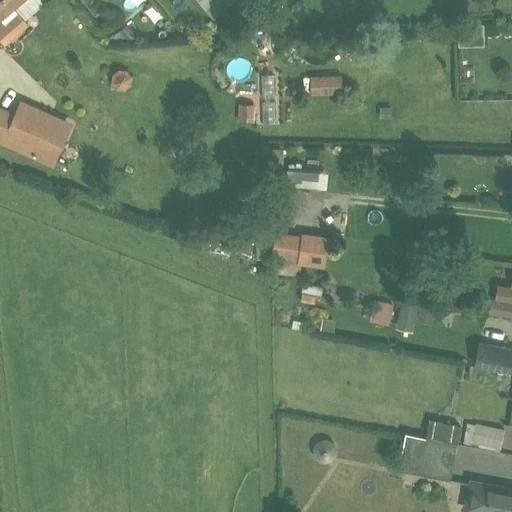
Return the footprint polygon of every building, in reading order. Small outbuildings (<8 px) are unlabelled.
[(21,0),(0,0),(0,38),(4,44),(28,23),(14,6),(21,0)] [(238,2),(236,0),(196,0),(216,21),(238,2)] [(484,23),(458,24),(459,45),(484,45),(484,23)] [(128,72),(120,72),(116,75),(116,81),(119,87),(126,87),(131,83),(132,77),(128,72)] [(340,77),(311,78),(311,95),(341,94),(340,77)] [(16,118),(6,141),(54,162),(70,126),(50,117),(51,114),(44,111),(43,113),(22,104),(16,118)] [(254,106),(243,106),(242,121),(254,122),(254,106)] [(0,137),(6,141),(16,118),(0,110),(0,137)] [(318,173),(287,170),(285,183),(316,187),(318,173)] [(265,207),(249,207),(251,234),(266,234),(265,207)] [(302,237),(277,233),(273,256),(298,260),(302,237)] [(329,239),(302,234),(302,237),(298,260),(297,262),(324,267),(329,239)] [(511,287),(498,285),(496,298),(511,300),(511,287)] [(511,301),(491,299),(489,312),(511,316),(511,301)] [(394,304),(377,300),(373,319),(389,323),(394,304)] [(419,304),(406,301),(400,326),(413,329),(419,304)] [(435,309),(423,306),(421,317),(432,320),(435,309)] [(334,321),(324,319),(323,329),(332,331),(334,321)] [(511,349),(482,343),(478,365),(511,371),(511,349)] [(430,420),(426,438),(457,444),(461,426),(430,420)] [(504,430),(470,422),(466,442),(500,450),(504,430)] [(330,439),(326,438),(322,440),(319,441),(317,443),(316,445),(315,447),(314,449),(314,451),(314,455),(315,457),(316,460),(318,462),(320,464),(323,465),(326,466),(329,465),(332,464),(334,463),(336,462),(337,460),(338,458),(339,456),(339,454),(339,451),(339,448),(339,447),(337,445),(336,442),(333,440),(330,439)] [(457,444),(426,438),(419,474),(450,480),(457,444)] [(511,511),(511,490),(485,486),(481,511),(485,511),(511,511)]
